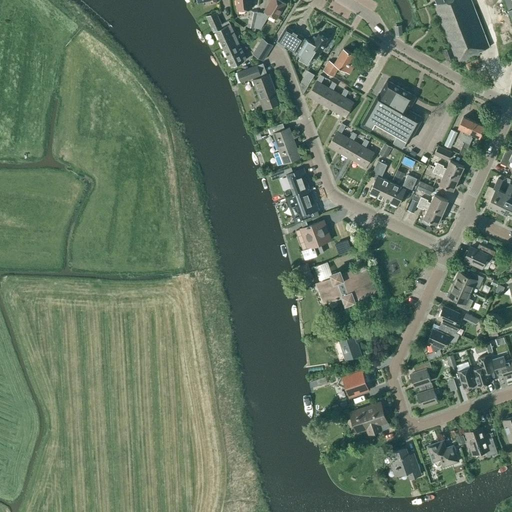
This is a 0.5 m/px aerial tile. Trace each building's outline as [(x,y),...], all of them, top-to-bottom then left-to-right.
[(236,0),(237,10),(251,9),(250,0),(236,0)] [(279,0),(271,0),(264,11),(265,12),(264,14),(257,12),(254,27),(261,29),(269,14),(276,19),(285,3),(279,0)] [(443,49),(447,61),(454,58),(456,63),(480,54),(479,51),(489,47),(470,0),(435,0),(436,3),(434,4),(450,47),(443,49)] [(257,12),(251,11),(247,27),(254,28),(254,27),(257,12)] [(211,29),(214,28),(216,31),(224,49),(238,42),(230,25),(229,21),(222,24),(216,12),(206,17),(211,29)] [(299,58),(308,64),(314,53),(313,53),(315,49),(320,52),(328,39),(319,34),(315,39),(313,38),(309,45),(303,41),(304,40),(303,37),(288,28),(285,28),(278,40),(279,42),(294,52),(297,51),(297,54),(301,56),(299,58)] [(262,39),(253,54),(263,60),(273,45),(262,39)] [(246,59),(238,42),(224,49),(232,66),(243,61),(246,59)] [(324,72),(333,77),(338,67),(349,73),(354,65),(350,63),(355,55),(343,49),(334,64),(330,62),(324,72)] [(237,73),(241,82),(252,78),(264,109),(278,104),(271,86),(273,85),(269,74),(261,77),(257,65),(237,73)] [(301,78),(309,83),(315,72),(308,67),(301,78)] [(317,81),(308,96),(320,103),(329,88),(321,83),(324,77),(320,75),(317,81)] [(309,84),(303,79),(300,84),(303,93),(309,84)] [(398,135),(393,143),(403,148),(407,140),(409,141),(418,125),(417,124),(421,117),(412,112),(412,113),(407,110),(410,106),(406,104),(411,94),(387,80),(376,101),(375,100),(365,117),(366,117),(361,126),(370,131),(375,122),(398,135)] [(332,82),(329,88),(320,103),(333,110),(341,95),(333,90),(336,84),(332,82)] [(348,91),(345,89),(341,95),(333,110),(345,117),(354,102),(345,97),(348,91)] [(460,139),(465,141),(474,121),(463,117),(458,128),(466,131),(464,134),(463,134),(460,139)] [(484,126),(474,121),(465,141),(469,144),(472,138),(471,137),(472,134),(479,137),(484,126)] [(271,135),(273,134),(280,151),(274,154),(278,165),(300,157),(289,128),(285,129),(283,123),(268,128),(271,135)] [(328,146),(340,153),(349,138),(341,133),(345,125),(342,123),(337,131),(328,146)] [(458,132),(451,129),(444,145),(451,148),(458,132)] [(353,132),(349,138),(340,153),(353,160),(361,145),(353,140),(356,134),(353,132)] [(369,141),(365,139),(361,145),(353,160),(365,167),(374,152),(365,147),(369,141)] [(392,147),(384,143),(378,154),(386,158),(392,147)] [(452,152),(438,145),(434,154),(447,161),(452,152)] [(463,148),(460,154),(466,157),(469,150),(467,149),(463,148)] [(511,149),(507,148),(500,163),(507,166),(509,160),(511,161),(511,173),(511,177),(511,149)] [(437,163),(435,167),(458,178),(464,166),(450,160),(446,169),(443,167),(444,166),(437,163)] [(369,193),(383,199),(391,182),(381,178),(387,165),(378,161),(373,171),(378,174),(369,193)] [(291,167),(277,172),(279,178),(286,175),(294,195),(310,189),(305,176),(306,175),(304,168),(293,172),(291,167)] [(439,184),(453,190),(458,178),(435,167),(433,172),(439,175),(440,174),(443,175),(439,184)] [(398,168),(396,173),(403,176),(405,172),(398,168)] [(408,174),(402,187),(391,182),(383,199),(397,206),(406,187),(412,189),(417,179),(408,174)] [(507,194),(505,193),(498,190),(502,181),(498,179),(493,188),(495,189),(487,207),(499,212),(507,194)] [(431,187),(420,182),(417,188),(429,193),(431,187)] [(511,190),(511,185),(509,184),(505,193),(507,194),(499,212),(510,218),(511,214),(511,196),(510,195),(511,190)] [(310,189),(286,198),(296,224),(318,215),(316,210),(319,209),(316,203),(315,203),(310,189)] [(428,200),(421,196),(419,201),(443,212),(448,201),(434,194),(430,203),(427,201),(428,200)] [(443,212),(419,201),(419,202),(412,199),(408,210),(414,213),(417,206),(424,209),(424,208),(427,209),(424,218),(437,224),(443,212)] [(330,240),(323,220),(301,229),(308,248),(302,250),(306,259),(323,252),(320,244),(330,240)] [(341,241),(335,244),(339,255),(345,253),(341,241)] [(470,247),(465,259),(482,267),(487,269),(490,262),(495,252),(479,244),(477,250),(470,247)] [(498,253),(495,260),(501,262),(504,256),(498,253)] [(313,276),(307,263),(298,267),(304,280),(313,276)] [(366,265),(366,264),(341,274),(339,270),(331,273),(333,277),(318,283),(320,282),(325,297),(326,297),(327,301),(336,297),(336,298),(339,297),(339,296),(343,295),(346,303),(355,300),(354,299),(374,292),(375,294),(370,280),(369,280),(364,266),(366,265)] [(470,277),(459,272),(453,284),(471,292),(474,285),(479,288),(483,277),(472,272),(470,277)] [(490,284),(496,287),(498,281),(493,279),(490,284)] [(468,298),(471,292),(453,284),(448,295),(459,300),(457,305),(468,310),(473,300),(468,298)] [(498,285),(495,292),(501,295),(504,287),(498,285)] [(447,322),(445,328),(456,333),(460,323),(456,321),(459,314),(443,307),(438,318),(447,322)] [(347,333),(348,337),(333,342),(340,360),(361,353),(357,341),(364,338),(361,328),(347,333)] [(428,359),(441,355),(440,350),(441,347),(444,348),(447,340),(451,342),(456,342),(459,334),(456,333),(445,328),(442,333),(433,329),(428,341),(432,343),(431,345),(433,351),(426,354),(428,359)] [(487,332),(489,339),(498,336),(496,329),(487,332)] [(485,344),(474,347),(476,353),(487,350),(485,344)] [(447,357),(451,369),(457,367),(454,355),(447,357)] [(478,387),(491,383),(488,373),(494,371),(488,355),(477,358),(480,367),(473,370),(478,387)] [(505,378),(511,376),(511,360),(511,359),(505,361),(504,356),(498,358),(493,360),(497,374),(503,373),(505,378)] [(431,381),(428,373),(433,372),(429,362),(418,365),(420,371),(410,374),(414,386),(431,381)] [(458,371),(464,388),(476,384),(471,367),(458,371)] [(340,378),(337,384),(343,387),(345,386),(349,397),(369,390),(362,369),(342,376),(342,377),(340,378)] [(325,376),(317,379),(319,385),(327,382),(325,376)] [(447,379),(451,391),(457,389),(453,377),(447,379)] [(438,387),(417,395),(421,407),(437,401),(434,393),(439,392),(438,387)] [(349,412),(350,417),(352,416),(358,432),(367,429),(368,433),(379,429),(378,425),(386,422),(379,403),(360,409),(360,408),(349,412)] [(510,441),(511,440),(511,416),(503,420),(510,441)] [(497,452),(492,437),(487,439),(483,427),(465,433),(472,454),(488,449),(490,455),(497,452)] [(463,435),(456,437),(459,445),(466,443),(463,435)] [(433,461),(440,459),(443,466),(458,461),(453,446),(445,448),(443,441),(428,446),(433,461)] [(410,478),(420,474),(413,453),(408,455),(406,448),(390,453),(388,454),(395,475),(408,471),(410,478)] [(423,475),(413,479),(418,494),(429,490),(427,486),(430,485),(428,480),(425,481),(423,475)]
